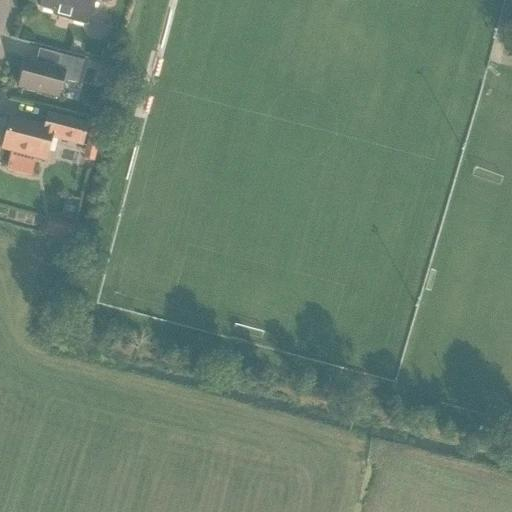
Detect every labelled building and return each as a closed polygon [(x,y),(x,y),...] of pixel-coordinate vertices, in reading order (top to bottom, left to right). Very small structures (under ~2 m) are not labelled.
[(40,8),(56,13),(55,17),(86,25),(92,0),(100,0),(109,2),(110,0),(38,0),(41,4),(40,8)] [(60,56),(57,69),(25,61),(18,88),(57,99),(62,81),(77,85),(83,62),(60,56)] [(45,128),(10,119),(2,150),(45,161),(51,138),(81,146),(87,125),(48,115),(45,128)] [(103,126),(93,124),(88,148),(98,150),(103,126)] [(45,235),(69,241),(74,224),(50,217),(45,235)]
